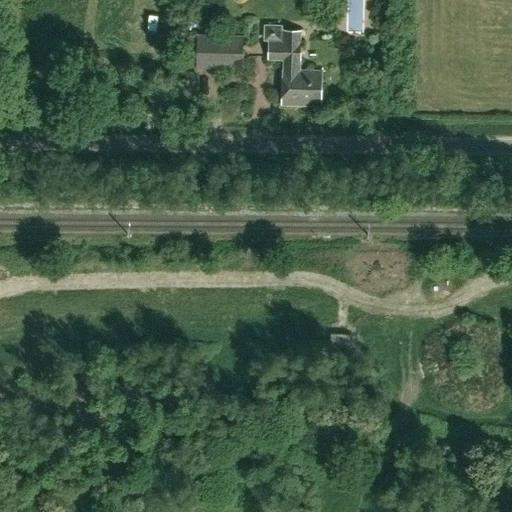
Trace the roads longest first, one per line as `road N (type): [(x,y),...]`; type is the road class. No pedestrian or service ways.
road 1 (track): [(0,291),(299,281),(435,312),(511,283)]
road 2 (unclassified): [(0,142),(511,146)]
